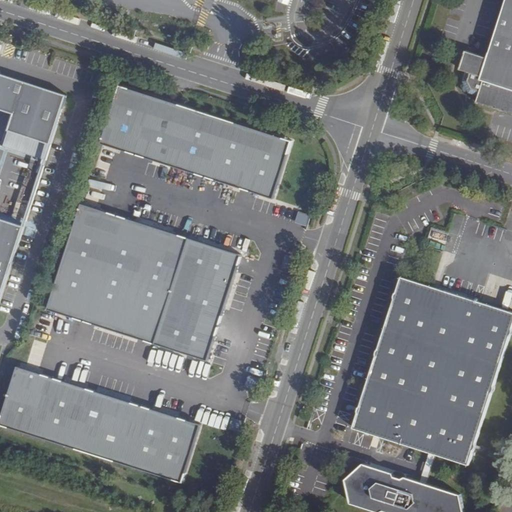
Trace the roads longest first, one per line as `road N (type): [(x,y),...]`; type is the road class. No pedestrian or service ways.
road 1 (unclassified): [(249,511),(370,128)]
road 2 (unclassified): [(0,10),(370,128)]
road 3 (unclassified): [(370,128),(511,174)]
road 4 (unclassified): [(370,128),(412,0)]
